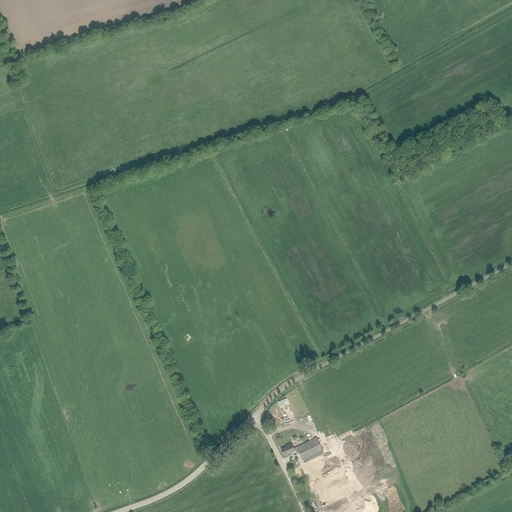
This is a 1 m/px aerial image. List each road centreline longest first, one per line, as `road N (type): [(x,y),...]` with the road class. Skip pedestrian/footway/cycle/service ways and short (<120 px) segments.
road 1 (unclassified): [(252,418),(295,379),(511,263)]
road 2 (unclassified): [(120,511),(182,484),(252,418)]
